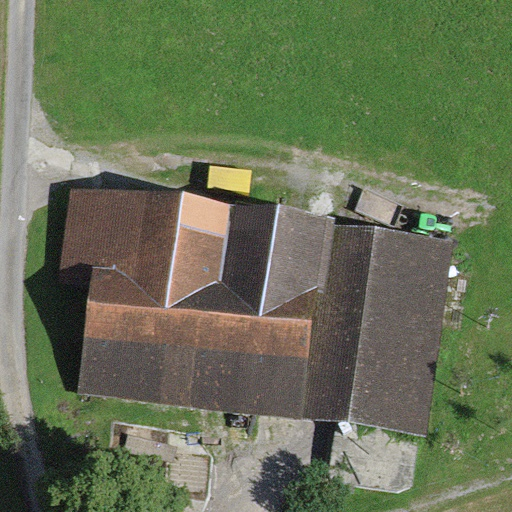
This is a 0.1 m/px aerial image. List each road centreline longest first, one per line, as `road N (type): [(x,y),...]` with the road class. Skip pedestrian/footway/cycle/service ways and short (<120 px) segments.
road 1 (track): [(18,0),(6,320),(37,511)]
road 2 (track): [(511,477),(378,511)]
